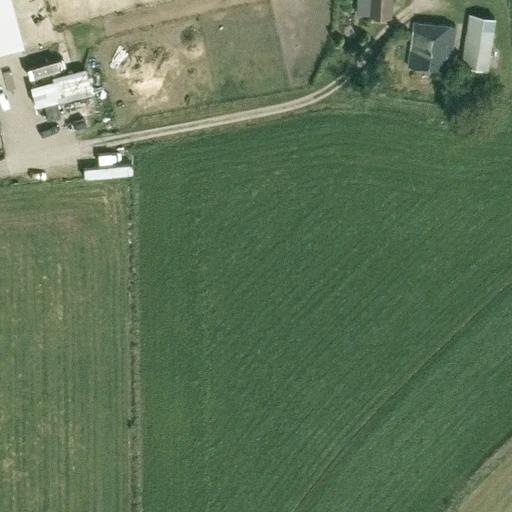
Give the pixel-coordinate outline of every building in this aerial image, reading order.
[(12,0),(0,0),(0,52),(24,47),(12,0)] [(372,0),(372,15),(393,16),(393,0),(372,0)] [(498,66),(499,12),(476,11),(475,65),(498,66)] [(448,72),(453,27),(414,22),(408,67),(448,72)] [(17,72),(13,51),(4,53),(7,74),(17,72)] [(42,108),(100,90),(92,63),(34,82),(42,108)]
